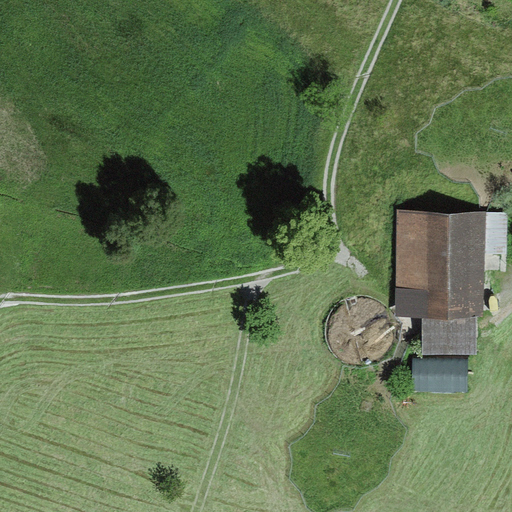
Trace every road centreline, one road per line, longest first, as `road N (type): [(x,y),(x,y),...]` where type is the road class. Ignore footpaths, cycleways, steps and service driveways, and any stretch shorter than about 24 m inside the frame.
road 1 (track): [(395,0),(329,170),(334,252),(317,265),(269,275),(250,294),(236,388),(197,511)]
road 2 (track): [(269,275),(139,300),(0,305)]
